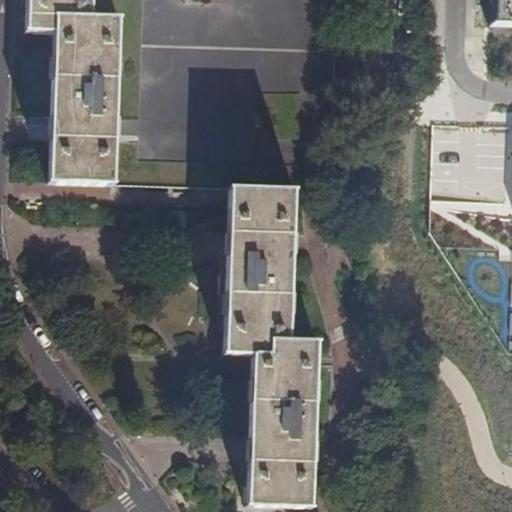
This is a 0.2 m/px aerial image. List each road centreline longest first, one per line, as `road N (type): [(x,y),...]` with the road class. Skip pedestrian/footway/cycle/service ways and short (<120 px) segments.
road 1 (residential): [(162,511),(90,429),(0,293)]
road 2 (residential): [(453,0),(450,59),(485,89),(511,90)]
